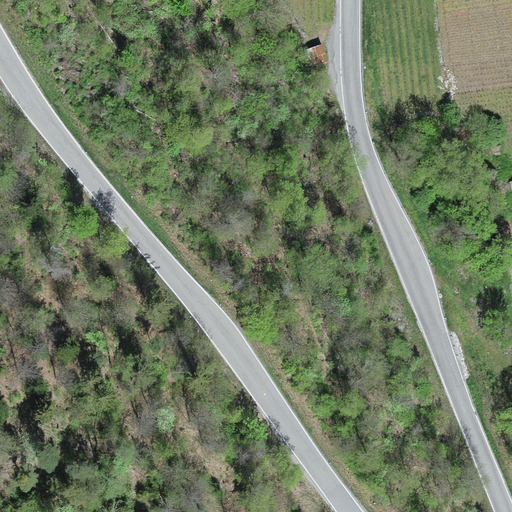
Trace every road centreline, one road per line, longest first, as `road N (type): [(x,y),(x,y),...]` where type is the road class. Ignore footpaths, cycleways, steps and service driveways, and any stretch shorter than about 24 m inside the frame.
road 1 (tertiary): [(0,53),(55,137),(184,285),(351,511)]
road 2 (tertiary): [(505,511),(357,132),(350,0)]
